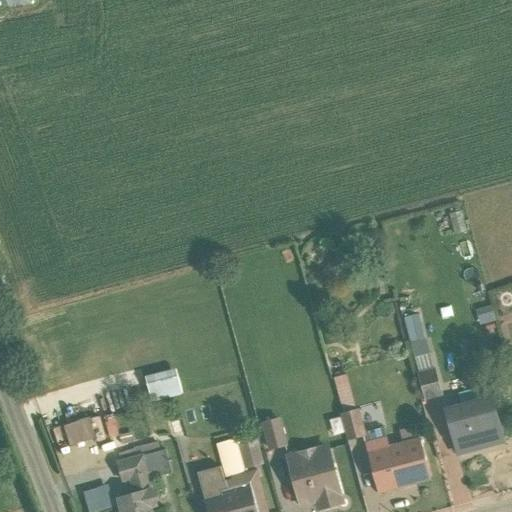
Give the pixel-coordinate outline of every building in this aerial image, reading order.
[(424,402),(442,396),(434,368),(433,368),(429,354),(414,359),(417,373),(416,373),(424,402)] [(181,396),(175,370),(145,377),(151,403),(181,396)] [(362,438),(378,494),(430,480),(421,445),(421,444),(419,439),(389,446),(383,428),(365,432),(358,410),(355,410),(345,376),(332,380),(348,442),(362,438)] [(445,408),(457,455),(503,442),(490,396),(475,400),(472,391),(459,395),(461,404),(445,408)] [(88,419),(61,428),(68,448),(95,440),(96,443),(105,440),(98,418),(89,421),(88,419)] [(280,419),(260,424),(268,451),(287,446),(280,419)] [(111,422),(106,424),(113,449),(126,446),(123,435),(116,437),(111,422)] [(246,470),(263,464),(257,440),(238,445),(237,447),(235,440),(216,446),(225,479),(230,478),(231,480),(224,482),(220,467),(197,474),(207,511),(267,511),(257,471),(256,470),(247,473),(246,470)] [(118,501),(120,511),(150,511),(150,510),(158,508),(150,480),(172,473),(165,451),(161,452),(157,443),(133,449),(133,450),(118,455),(119,461),(116,462),(121,484),(129,482),(133,496),(118,501)] [(326,445),(286,455),(300,506),(315,502),(318,510),(342,503),(326,445)] [(96,511),(113,508),(107,487),(80,493),(85,511),(96,511)]
